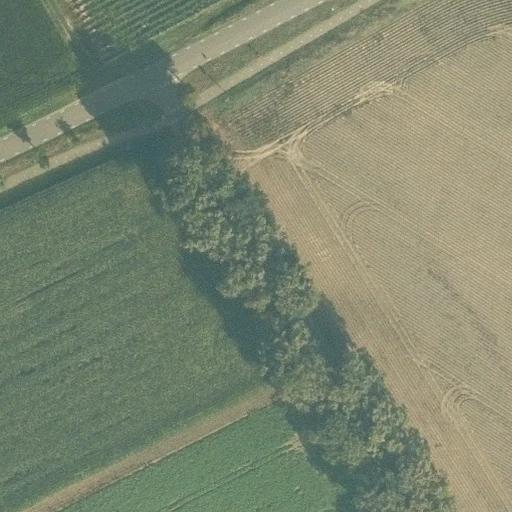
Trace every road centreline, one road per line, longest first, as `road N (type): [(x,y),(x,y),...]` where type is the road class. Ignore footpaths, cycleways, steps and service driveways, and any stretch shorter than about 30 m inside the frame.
road 1 (unclassified): [(412,511),(137,85)]
road 2 (tertiary): [(137,85),(303,0)]
road 3 (tertiary): [(0,148),(137,85)]
